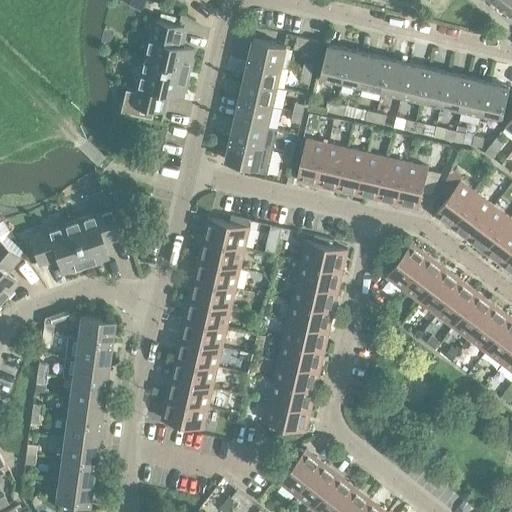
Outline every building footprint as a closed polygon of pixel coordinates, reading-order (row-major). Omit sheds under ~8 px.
[(123,0),(139,9),(144,0),(123,0)] [(511,0),(492,0),(509,12),(511,7),(511,0)] [(160,20),(174,23),(176,16),(161,13),(160,20)] [(151,38),(145,62),(188,72),(190,66),(192,67),(194,58),(192,57),(194,48),(180,45),(184,26),(174,23),(160,20),(157,19),(152,39),(151,38)] [(254,38),(249,59),(282,66),(287,45),(254,38)] [(321,77),(342,82),(350,49),(329,44),(321,77)] [(342,82),(362,87),(369,54),(350,49),(342,82)] [(362,87),(382,91),(389,58),(369,54),(362,87)] [(382,91),(401,96),(409,63),(389,58),(382,91)] [(249,59),(244,79),(277,86),(282,66),(249,59)] [(188,72),(145,62),(140,85),(142,86),(137,105),(164,111),(169,92),(183,95),(185,86),(188,86),(190,78),(187,77),(188,72)] [(304,62),(303,71),(311,73),(313,64),(304,62)] [(401,96),(421,101),(429,67),(409,63),(401,96)] [(421,101),(441,105),(449,72),(429,67),(421,101)] [(311,73),(303,71),(301,80),(309,82),(311,73)] [(441,105),(461,110),(469,76),(449,72),(441,105)] [(461,110),(481,114),(489,81),(469,76),(461,110)] [(244,79),(240,98),(273,106),(277,86),(244,79)] [(489,81),(481,114),(502,119),(510,86),(489,81)] [(240,98),(235,118),(268,126),(269,126),(273,106),(240,98)] [(326,110),(335,112),(337,103),(328,100),(326,110)] [(296,101),(294,111),(302,113),(305,103),(296,101)] [(337,103),(335,112),(344,114),(346,105),(337,103)] [(365,119),(375,121),(377,112),(367,109),(365,119)] [(302,113),(294,111),(291,120),(300,122),(302,113)] [(377,112),(375,121),(385,123),(387,114),(377,112)] [(235,118),(230,138),(274,148),(278,128),(269,126),(268,126),(235,118)] [(405,128),(415,130),(417,121),(407,118),(405,128)] [(417,121),(415,130),(424,132),(427,123),(417,121)] [(458,125),(457,130),(455,139),(464,142),(468,127),(458,125)] [(445,137),(455,139),(457,130),(447,128),(445,137)] [(473,144),(482,146),(484,136),(475,134),(473,144)] [(274,148),(230,138),(226,159),(255,166),(254,170),(268,173),(274,148)] [(297,180),(318,185),(328,143),(307,138),(297,180)] [(286,141),(284,151),(293,153),(295,144),(286,141)] [(318,185),(338,189),(348,147),(328,143),(318,185)] [(485,151),(493,157),(498,150),(491,144),(485,151)] [(338,189),(358,194),(368,152),(348,147),(338,189)] [(293,153),(284,151),(282,160),(291,162),(293,153)] [(358,194),(378,198),(388,157),(368,152),(358,194)] [(378,198),(398,203),(407,161),(388,157),(378,198)] [(407,161),(398,203),(419,208),(428,166),(407,161)] [(435,214),(452,227),(478,193),(477,192),(495,168),(492,165),(474,189),(461,180),(435,214)] [(452,227),(469,239),(494,205),(478,193),(452,227)] [(469,239),(485,251),(511,217),(494,205),(469,239)] [(93,214),(70,222),(85,263),(90,261),(91,264),(99,261),(98,259),(107,256),(103,242),(121,236),(113,209),(94,216),(93,214)] [(208,217),(203,238),(245,247),(250,226),(208,217)] [(485,251),(501,264),(511,249),(511,218),(511,217),(485,251)] [(85,263),(70,222),(48,229),(48,231),(29,237),(38,263),(57,257),(62,271),(71,268),(72,270),(80,267),(79,265),(85,263)] [(203,238),(199,258),(241,267),(245,247),(203,238)] [(0,297),(1,298),(5,294),(6,296),(12,289),(11,287),(17,280),(6,271),(19,256),(0,239),(0,297)] [(306,239),(301,260),(343,270),(348,249),(306,239)] [(387,276),(404,289),(429,255),(412,242),(387,276)] [(511,249),(501,264),(511,271),(511,249)] [(404,289),(420,301),(446,267),(429,255),(404,289)] [(199,258),(194,277),(236,287),(241,267),(199,258)] [(301,260),(297,280),(338,290),(343,270),(301,260)] [(420,301),(436,313),(462,279),(446,267),(420,301)] [(194,277),(189,298),(231,307),(236,287),(194,277)] [(436,313),(453,326),(478,291),(462,279),(436,313)] [(297,280),(292,300),(334,310),(338,290),(297,280)] [(453,326),(469,338),(495,304),(478,291),(453,326)] [(189,298),(185,317),(227,327),(231,307),(189,298)] [(292,300),(288,320),(329,330),(334,310),(292,300)] [(469,338),(485,350),(511,316),(495,304),(469,338)] [(45,316),(43,331),(52,332),(53,322),(70,316),(67,308),(45,316)] [(80,315),(77,336),(111,340),(114,319),(80,315)] [(485,350),(502,362),(511,348),(511,316),(485,350)] [(185,317),(180,337),(222,347),(227,327),(185,317)] [(288,320),(283,340),(325,349),(329,330),(288,320)] [(52,332),(43,331),(41,341),(51,342),(52,332)] [(77,336),(74,356),(108,361),(111,340),(77,336)] [(180,337),(176,357),(218,367),(222,347),(180,337)] [(283,340),(278,360),(320,369),(325,349),(283,340)] [(511,348),(502,362),(511,370),(511,348)] [(74,356),(72,376),(106,381),(108,361),(74,356)] [(176,357),(171,377),(213,387),(218,367),(176,357)] [(278,360),(274,380),(316,389),(320,369),(278,360)] [(38,362),(37,372),(46,373),(48,363),(38,362)] [(53,374),(46,373),(37,372),(36,381),(51,383),(53,374)] [(72,376),(69,396),(103,401),(106,381),(72,376)] [(171,377),(167,397),(208,406),(213,387),(171,377)] [(274,380),(269,399),(311,409),(316,389),(274,380)] [(69,396),(66,417),(100,421),(103,401),(69,396)] [(208,406),(167,397),(162,418),(203,427),(208,406)] [(311,409),(269,399),(264,420),(306,430),(311,409)] [(33,402),(31,411),(41,412),(42,403),(33,402)] [(45,413),(41,412),(31,411),(30,421),(44,423),(45,413)] [(66,417),(63,437),(97,442),(100,421),(66,417)] [(63,437),(61,457),(94,462),(97,442),(63,437)] [(27,443),(26,452),(35,453),(36,444),(27,443)] [(280,482),(297,495),(323,461),(306,448),(280,482)] [(35,453),(26,452),(24,462),(34,463),(35,453)] [(61,457),(58,477),(92,482),(94,462),(61,457)] [(297,495),(313,507),(339,474),(323,461),(297,495)] [(313,507),(318,511),(335,511),(356,486),(339,474),(313,507)] [(92,482),(58,477),(55,499),(89,503),(92,482)] [(20,494),(30,495),(31,486),(21,484),(20,494)] [(335,511),(361,511),(372,499),(356,486),(335,511)] [(231,496),(239,502),(245,495),(237,489),(231,496)] [(44,500),(39,492),(30,497),(34,505),(44,500)] [(0,495),(0,507),(9,502),(4,494),(0,495)] [(245,495),(239,502),(246,508),(252,501),(245,495)] [(361,511),(387,511),(388,511),(372,499),(361,511)]
